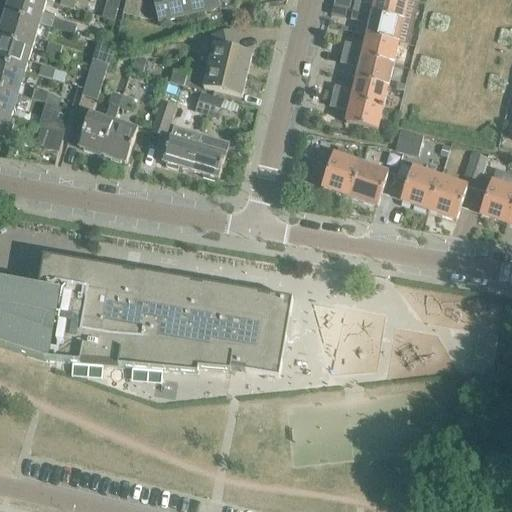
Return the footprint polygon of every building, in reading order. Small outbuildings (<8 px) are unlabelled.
[(5,11),(5,12),(6,12),(5,14),(39,24),(53,28),(55,19),(56,18),(43,14),(46,2),(39,0),(7,0),(6,4),(8,6),(6,11),(5,11)] [(72,0),(60,0),(59,6),(72,10),(75,1),(72,0)] [(120,3),(108,0),(107,0),(102,19),(114,23),(120,3)] [(138,0),(126,0),(123,15),(134,18),(138,0)] [(220,9),(219,3),(218,0),(154,0),(160,23),(220,9)] [(355,0),(353,10),(405,23),(405,21),(404,21),(409,0),(406,0),(375,0),(375,5),(355,0)] [(344,19),(347,9),(334,5),(331,16),(344,19)] [(405,23),(353,10),(350,20),(370,25),(367,37),(398,44),(403,23),(404,24),(405,23)] [(0,38),(32,48),(39,24),(5,14),(4,19),(2,18),(0,24),(0,28),(1,30),(0,31),(0,38)] [(55,19),(53,28),(73,34),(76,25),(55,19)] [(241,99),(244,89),(252,55),(240,52),(235,31),(212,36),(214,46),(203,90),(241,99)] [(345,44),(342,54),(394,66),(394,65),(393,64),(398,44),(367,37),(364,48),(345,44)] [(0,63),(25,71),(32,48),(0,38),(0,63)] [(98,43),(92,61),(108,66),(114,48),(98,43)] [(45,52),(58,56),(61,47),(48,44),(45,52)] [(137,59),(151,58),(150,46),(136,49),(137,59)] [(394,66),(342,54),(340,64),(359,69),(357,80),(388,88),(393,67),(394,67),(394,66)] [(132,71),(144,75),(147,63),(135,59),(132,71)] [(81,97),(82,97),(97,102),(108,66),(92,61),(81,97)] [(0,90),(18,95),(20,89),(25,71),(0,63),(0,90)] [(41,67),(38,75),(65,83),(67,74),(41,67)] [(173,73),(170,84),(183,88),(187,77),(173,73)] [(334,87),(332,97),(384,110),(384,109),(383,108),(388,88),(357,80),(354,92),(334,87)] [(0,115),(14,120),(14,119),(11,118),(18,95),(0,90),(0,115)] [(31,100),(45,103),(47,96),(47,94),(34,90),(31,100)] [(122,97),(112,93),(108,106),(109,107),(106,117),(114,120),(122,97)] [(195,114),(206,117),(212,96),(201,93),(195,114)] [(47,96),(45,103),(57,107),(59,101),(52,97),(47,96)] [(212,96),(206,117),(218,120),(223,99),(212,96)] [(122,97),(114,120),(115,121),(119,110),(129,114),(133,101),(122,97)] [(384,110),(332,97),(329,107),(349,112),(346,124),(377,132),(382,111),(383,111),(384,110)] [(167,139),(177,108),(161,102),(150,133),(167,139)] [(64,134),(71,112),(58,108),(51,130),(64,134)] [(102,156),(113,122),(104,119),(103,121),(94,118),(95,116),(90,114),(78,148),(85,150),(84,152),(93,155),(94,153),(102,156)] [(0,141),(7,144),(14,120),(0,115),(0,141)] [(111,159),(111,161),(121,164),(121,162),(126,164),(137,130),(133,129),(132,131),(122,128),(123,126),(113,122),(102,156),(111,159)] [(173,128),(162,165),(167,166),(166,168),(177,171),(178,169),(190,173),(201,136),(173,128)] [(58,153),(63,134),(51,131),(45,149),(58,153)] [(401,135),(396,153),(416,159),(422,141),(401,135)] [(201,136),(190,173),(203,176),(202,179),(214,182),(214,180),(218,181),(229,145),(201,136)] [(443,147),(440,156),(447,158),(450,149),(443,147)] [(333,155),(327,172),(322,189),(350,199),(361,164),(333,155)] [(481,182),(488,161),(472,155),(464,176),(481,182)] [(388,173),(361,164),(350,199),(377,208),(388,173)] [(429,212),(440,178),(412,169),(412,170),(401,166),(397,175),(409,179),(401,203),(429,212)] [(511,175),(498,170),(495,179),(511,184),(511,175)] [(467,187),(440,178),(429,212),(456,221),(467,187)] [(508,226),(511,213),(511,189),(492,182),(480,216),(508,226)] [(44,258),(39,290),(0,283),(0,348),(45,363),(50,363),(54,364),(198,376),(199,371),(231,373),(231,371),(246,373),(245,374),(279,380),(293,301),(270,297),(270,298),(261,296),(203,286),(193,284),(136,274),(135,274),(126,273),(126,272),(44,258)]
